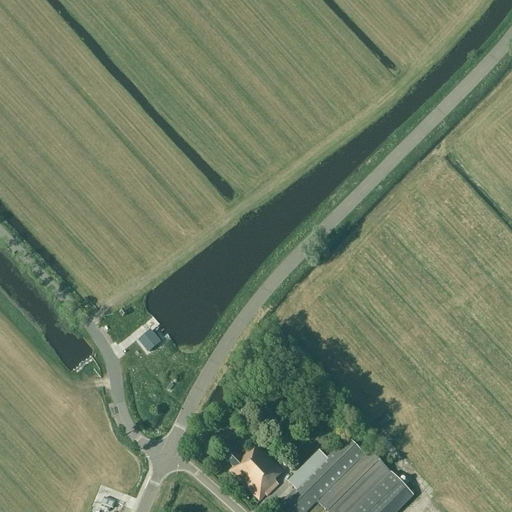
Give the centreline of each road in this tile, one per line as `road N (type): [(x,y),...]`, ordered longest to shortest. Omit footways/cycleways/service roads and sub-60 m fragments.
road 1 (tertiary): [(166,457),(200,389),(266,292),(511,38)]
road 2 (unclassified): [(166,457),(127,423),(107,347),(92,325),(0,230)]
